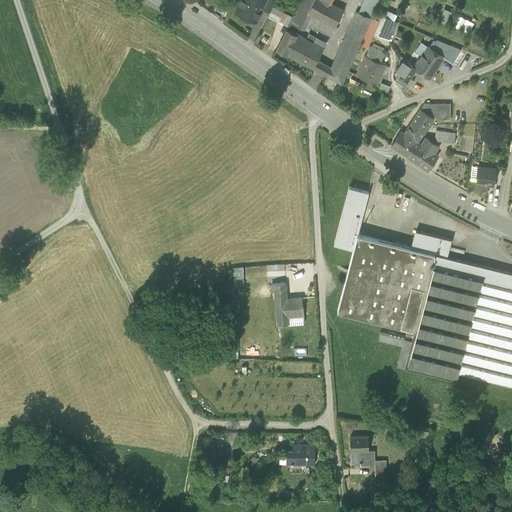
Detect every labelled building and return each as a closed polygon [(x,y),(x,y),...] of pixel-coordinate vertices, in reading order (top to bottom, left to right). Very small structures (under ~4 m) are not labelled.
[(241,0),(236,11),(256,21),(262,7),(266,0),(241,0)] [(275,0),(266,0),(262,7),(270,11),(273,6),(275,0)] [(300,0),(297,7),(307,12),(313,0),(300,0)] [(326,0),(313,0),(307,12),(311,14),(335,26),(342,13),(344,9),(330,2),(326,0)] [(376,0),(363,0),(359,11),(370,16),(376,0)] [(283,12),(273,6),(270,11),(281,17),(283,12)] [(307,12),(297,7),(292,17),(289,22),(300,27),(300,26),(304,27),(311,14),(307,12)] [(330,68),(327,75),(342,83),(360,43),(364,34),(367,27),(372,16),(370,16),(359,11),(356,10),(330,68)] [(288,15),(283,12),(281,17),(278,21),(283,24),(288,15)] [(342,13),(335,26),(338,27),(345,14),(342,13)] [(454,14),(451,26),(469,31),(472,20),(454,14)] [(288,15),(283,24),(287,26),(289,22),(292,17),(288,15)] [(381,15),(375,33),(390,38),(391,33),(399,36),(400,31),(393,29),(396,19),(381,15)] [(310,31),(304,27),(303,29),(300,27),(297,33),(306,38),(309,33),(310,31)] [(372,29),(367,27),(364,34),(369,36),(372,29)] [(297,33),(286,28),(276,48),(287,54),(297,33)] [(306,38),(297,33),(287,54),(313,68),(316,61),(323,47),(313,42),(306,38)] [(316,37),(309,33),(306,38),(313,42),(316,37)] [(369,36),(364,34),(360,43),(367,46),(371,37),(369,36)] [(376,48),(371,45),(366,55),(375,59),(377,55),(374,53),(376,48)] [(444,56),(428,45),(413,66),(413,67),(416,68),(429,77),(434,69),(437,65),(444,56)] [(375,59),(366,55),(357,74),(377,83),(386,64),(375,59)] [(330,68),(316,61),(313,68),(327,75),(330,68)] [(413,66),(407,62),(400,72),(409,79),(416,68),(413,67),(413,66)] [(436,103),(424,103),(421,107),(436,117),(436,103)] [(450,103),(436,103),(436,117),(436,118),(450,118),(450,103)] [(433,118),(420,109),(412,121),(425,130),(433,118)] [(412,121),(404,133),(401,131),(392,145),(391,144),(391,145),(410,157),(419,143),(417,142),(425,130),(412,121)] [(455,132),(436,130),(434,140),(454,142),(455,132)] [(426,137),(421,144),(419,143),(410,157),(428,170),(437,155),(433,153),(438,145),(426,137)] [(495,168),(478,166),(476,181),(485,182),(485,184),(493,185),(495,168)] [(369,191),(349,186),(334,243),(353,249),(357,233),(369,191)] [(357,233),(353,249),(337,310),(414,331),(431,265),(429,265),(429,262),(432,263),(434,253),(435,253),(439,236),(425,232),(420,250),(357,233)] [(511,273),(446,256),(451,239),(439,236),(435,253),(434,253),(432,263),(429,262),(429,265),(431,265),(414,331),(413,336),(406,335),(405,339),(380,333),(378,339),(402,345),(397,366),(456,382),(458,374),(511,388),(511,273)] [(286,299),(285,283),(271,284),(272,292),(275,292),(278,325),(288,324),(287,317),(303,315),(303,305),(302,305),(301,298),(286,299)] [(368,436),(350,437),(350,452),(368,451),(368,449),(368,436)] [(221,444),(210,442),(207,455),(218,457),(221,444)] [(314,447),(293,446),(293,452),(287,452),(286,464),(314,465),(314,447)] [(368,451),(350,452),(351,458),(354,458),(354,464),(355,464),(355,463),(360,463),(360,466),(361,466),(361,463),(375,462),(374,451),(368,451),(369,451),(368,451)] [(386,468),(386,460),(378,461),(377,461),(377,465),(374,466),(375,475),(386,475),(385,468),(386,468)] [(386,475),(375,475),(375,483),(386,483),(386,475)]
